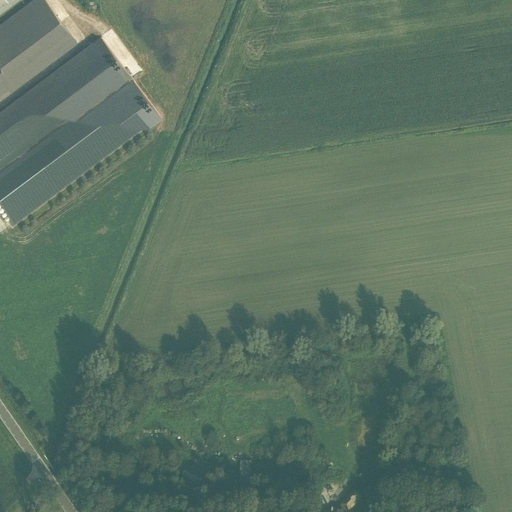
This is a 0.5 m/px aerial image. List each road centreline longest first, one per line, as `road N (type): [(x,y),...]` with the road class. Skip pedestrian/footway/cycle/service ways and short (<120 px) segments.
road 1 (track): [(233,0),(43,469)]
road 2 (unclassified): [(71,511),(0,404)]
